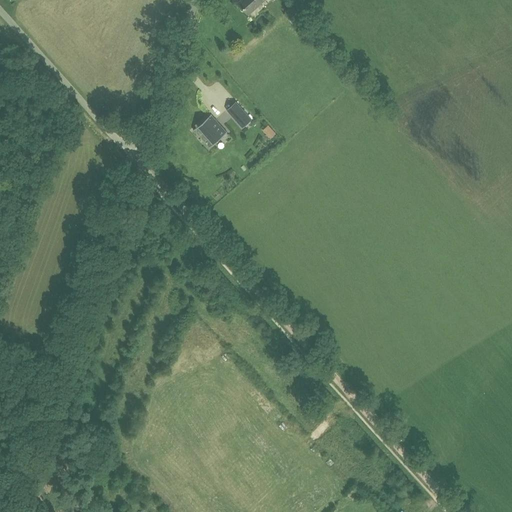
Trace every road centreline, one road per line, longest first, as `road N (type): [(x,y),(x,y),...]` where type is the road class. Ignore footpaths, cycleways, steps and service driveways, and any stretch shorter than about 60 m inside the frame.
road 1 (track): [(455,511),(137,158)]
road 2 (unclassified): [(6,511),(137,158)]
road 3 (unclassified): [(137,158),(0,10)]
road 4 (unclassified): [(137,158),(195,0)]
